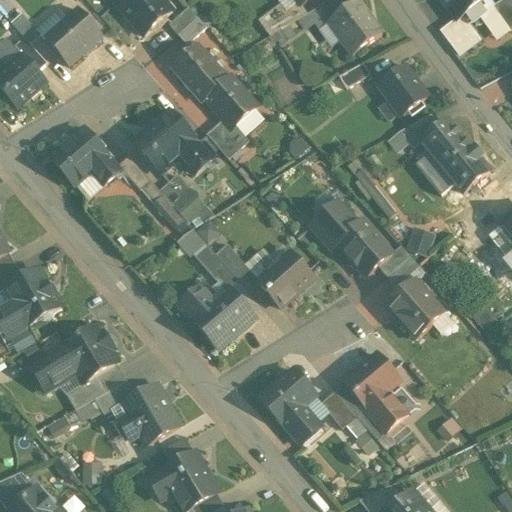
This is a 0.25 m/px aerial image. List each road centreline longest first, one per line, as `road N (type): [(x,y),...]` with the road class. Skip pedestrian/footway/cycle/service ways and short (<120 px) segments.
road 1 (residential): [(0,156),(212,390)]
road 2 (residential): [(399,0),(511,148)]
road 3 (residential): [(212,390),(317,511)]
road 4 (residential): [(0,151),(136,73)]
road 5 (residential): [(212,390),(341,310)]
